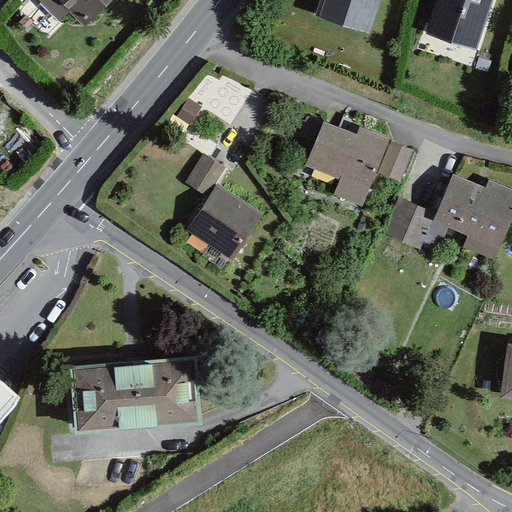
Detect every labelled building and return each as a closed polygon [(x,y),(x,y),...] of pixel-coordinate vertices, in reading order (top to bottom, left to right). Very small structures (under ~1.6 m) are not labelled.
[(36,0),(62,26),(72,16),(86,29),(115,0),(36,0)] [(380,0),(320,0),(315,17),(370,34),(380,0)] [(492,0),(435,0),(425,33),(476,50),(492,0)] [(358,131),(323,117),(306,159),(343,174),(337,188),(364,199),(389,135),(361,124),(358,131)] [(413,149),(392,140),(380,169),(401,178),(413,149)] [(224,165),(205,153),(188,179),(207,191),(224,165)] [(485,185),(452,171),(435,214),(470,228),(464,242),(494,254),(511,209),(511,185),(488,176),(485,185)] [(260,211),(216,182),(188,225),(231,253),(260,211)] [(435,210),(401,196),(388,226),(421,241),(435,210)] [(511,344),(508,344),(500,400),(511,401),(511,344)] [(194,356),(80,365),(85,428),(199,418),(194,356)] [(0,424),(25,397),(0,374),(0,424)]
